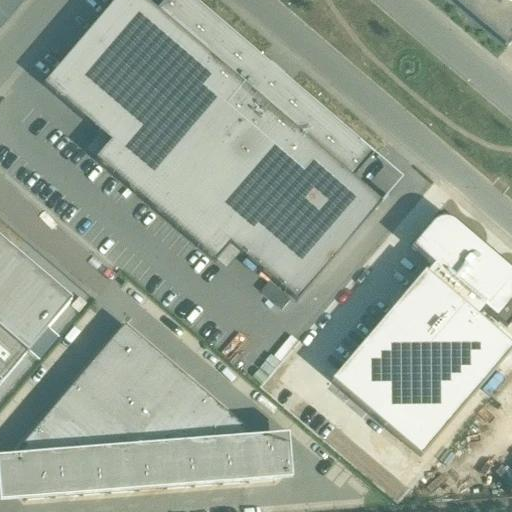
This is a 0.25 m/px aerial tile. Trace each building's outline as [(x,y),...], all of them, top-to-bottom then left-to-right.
[(143,0),(116,0),(43,87),(100,135),(110,144),(95,160),(95,161),(215,264),(216,264),(230,247),(240,256),(297,304),(382,204),(354,180),(375,156),(192,0),(166,0),(156,11),(143,0)] [(511,0),(450,0),(507,49),(511,43),(511,0)] [(425,274),(331,384),(421,460),(511,352),(511,348),(478,320),(485,312),(507,331),(511,324),(511,273),(464,232),(455,224),(442,213),(411,250),(432,268),(426,275),(425,274)] [(0,385),(28,353),(38,362),(58,338),(48,330),(72,301),(0,239),(0,385)] [(13,458),(0,458),(0,503),(25,502),(274,483),(292,481),(288,436),(256,439),(255,439),(124,328),(13,458)]
